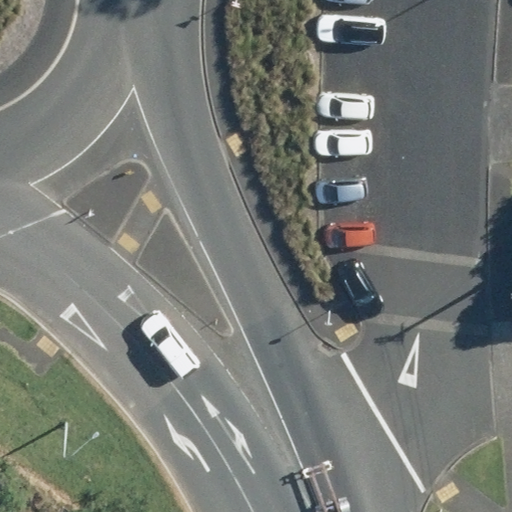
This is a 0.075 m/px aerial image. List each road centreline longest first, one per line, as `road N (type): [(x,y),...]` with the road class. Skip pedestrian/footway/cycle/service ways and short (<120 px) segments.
road 1 (tertiary): [(115,2),(255,288),(288,391),(292,446)]
road 2 (tertiary): [(292,446),(236,430),(0,215)]
road 3 (secondary): [(115,2),(100,56),(77,93),(45,124),(0,147)]
